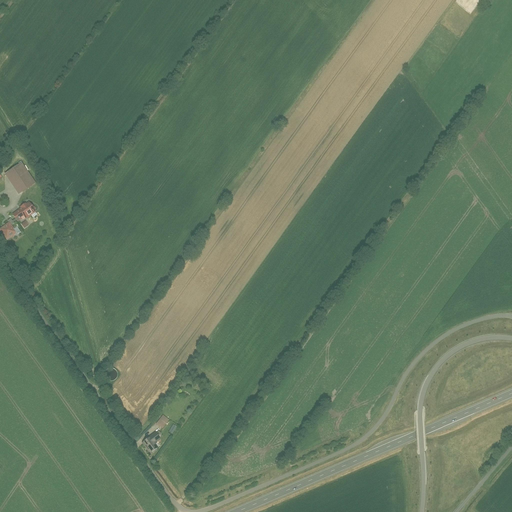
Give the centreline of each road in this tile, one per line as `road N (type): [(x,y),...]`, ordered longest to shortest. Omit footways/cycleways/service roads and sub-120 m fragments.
road 1 (residential): [(0,255),(166,494),(185,508),(210,507),(360,441),(430,346),(473,322),(511,316)]
road 2 (primary): [(235,511),(511,393)]
road 3 (unclassified): [(421,413),(432,378),(457,350),(511,339)]
